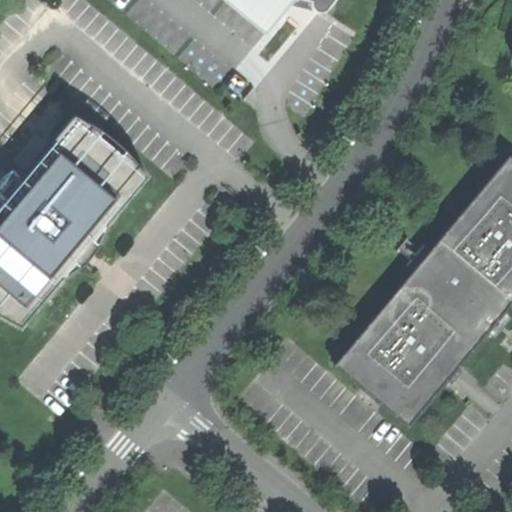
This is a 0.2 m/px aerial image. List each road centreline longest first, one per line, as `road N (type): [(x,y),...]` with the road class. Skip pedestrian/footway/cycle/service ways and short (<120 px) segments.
road 1 (residential): [(446,0),(409,89),(354,175),(171,401)]
road 2 (residential): [(171,401),(303,511)]
road 3 (residential): [(171,401),(75,511)]
